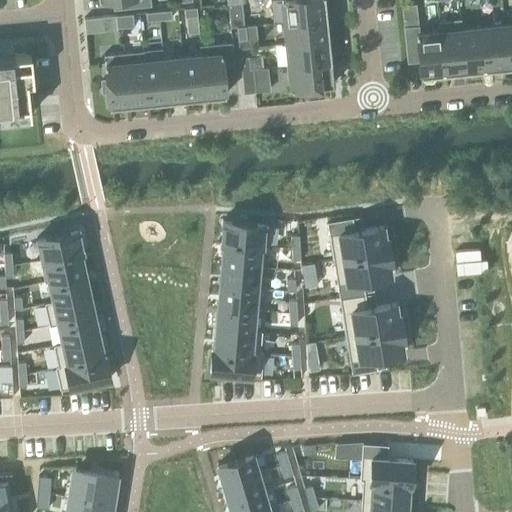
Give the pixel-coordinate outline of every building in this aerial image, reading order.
[(151,5),(150,0),(112,0),(113,9),(151,5)] [(282,0),(284,21),(326,17),(324,0),(282,0)] [(196,6),(184,8),(185,16),(197,15),(196,6)] [(171,9),(158,10),(159,19),(172,18),(171,9)] [(158,10),(146,11),(147,20),(159,19),(158,10)] [(133,13),(124,14),(125,26),(134,25),(133,13)] [(241,13),(229,15),(230,27),(237,26),(243,26),(241,13)] [(124,14),(115,15),(117,27),(125,26),(124,14)] [(326,17),(284,21),(286,43),(328,39),(326,17)] [(460,18),(439,21),(444,73),(465,70),(460,18)] [(461,18),(460,18),(465,70),(487,68),(483,26),(462,28),(461,18)] [(419,25),(404,26),(407,62),(419,61),(421,75),(444,73),(439,21),(438,21),(439,31),(419,33),(419,25)] [(504,24),(483,26),(487,68),(508,66),(504,24)] [(237,26),(238,39),(247,38),(245,25),(243,26),(237,26)] [(331,60),(328,39),(286,43),(289,65),(331,60)] [(232,41),(200,45),(205,96),(225,94),(224,80),(236,79),(232,41)] [(200,54),(182,56),(186,98),(205,96),(200,45),(199,45),(200,54)] [(144,50),(124,52),(129,104),(149,102),(145,60),(144,50)] [(124,52),(104,54),(106,78),(106,79),(102,80),(103,91),(107,91),(107,92),(108,92),(109,106),(129,104),(124,52)] [(0,108),(28,106),(28,114),(30,114),(27,80),(33,80),(30,53),(14,54),(15,61),(0,62),(0,108)] [(182,56),(163,58),(167,100),(186,98),(182,56)] [(240,57),(241,70),(253,69),(253,68),(250,68),(248,56),(240,57)] [(163,58),(145,60),(149,102),(167,100),(163,58)] [(331,60),(289,65),(291,88),(305,87),(306,87),(307,91),(318,90),(318,86),(319,86),(319,85),(333,84),(331,60)] [(241,70),(243,93),(255,91),(253,69),(241,70)] [(352,217),(327,221),(333,258),(389,249),(387,237),(384,237),(382,225),(354,230),(352,217)] [(223,219),(221,242),(224,243),(224,242),(264,245),(264,246),(267,246),(269,223),(223,219)] [(77,228),(37,237),(42,258),(42,259),(79,251),(80,252),(83,252),(77,228)] [(299,235),(291,235),(291,247),(299,247),(299,235)] [(224,243),(222,263),(262,267),(264,246),(264,245),(224,242),(224,243)] [(300,259),(299,247),(291,247),(292,259),(300,259)] [(389,249),(333,258),(340,297),(364,293),(362,279),(390,275),(388,262),(391,262),(389,249)] [(42,258),(40,259),(45,282),(49,281),(49,280),(84,272),(80,252),(79,251),(42,259),(42,258)] [(12,264),(11,252),(3,252),(4,264),(12,264)] [(301,264),(305,286),(318,284),(314,262),(301,264)] [(222,263),(220,284),(261,288),(262,267),(222,263)] [(13,276),(12,264),(4,264),(5,276),(13,276)] [(84,272),(49,280),(49,281),(53,300),(54,301),(89,293),(84,272)] [(295,290),(294,278),(286,278),(287,290),(295,290)] [(220,284),(218,306),(254,309),(254,310),(259,311),(261,288),(220,284)] [(53,300),(44,302),(49,325),(59,323),(58,322),(93,314),(89,293),(54,301),(53,300)] [(364,293),(340,297),(346,336),(402,327),(400,314),(397,314),(395,302),(367,307),(364,293)] [(22,308),(21,296),(13,296),(14,308),(22,308)] [(297,311),(296,299),(288,300),(289,312),(297,311)] [(218,306),(216,327),(252,331),(252,330),(254,310),(254,309),(218,306)] [(297,323),(297,311),(289,312),(290,324),(297,323)] [(93,314),(58,322),(59,323),(63,342),(63,343),(98,335),(93,314)] [(23,330),(22,318),(14,318),(15,330),(23,330)] [(214,348),(214,349),(260,353),(260,352),(262,331),(252,330),(252,331),(216,327),(214,348)] [(402,327),(346,336),(352,373),(377,369),(375,356),(403,351),(401,340),(404,339),(402,327)] [(24,342),(23,330),(15,330),(16,342),(24,342)] [(9,347),(9,335),(1,335),(2,347),(9,347)] [(63,342),(53,344),(58,365),(58,366),(103,356),(98,335),(63,343),(63,342)] [(300,355),(299,343),(291,343),(292,355),(300,355)] [(10,359),(9,347),(2,347),(2,359),(10,359)] [(212,348),(210,372),(261,376),(263,352),(260,352),(260,353),(214,349),(214,348),(212,348)] [(58,365),(55,366),(61,389),(110,378),(105,355),(103,356),(58,366),(58,365)] [(300,367),(300,355),(292,355),(292,367),(300,367)] [(307,371),(320,369),(318,358),(307,360),(307,371)] [(26,373),(25,361),(17,362),(18,374),(26,373)] [(27,385),(26,373),(18,374),(19,386),(27,385)] [(362,442),(360,479),(363,479),(363,478),(408,481),(408,482),(411,482),(412,459),(387,457),(387,444),(362,442)] [(289,462),(286,451),(278,453),(282,464),(289,462)] [(252,453),(218,464),(223,482),(258,472),(252,453)] [(293,474),(289,462),(282,464),(285,476),(293,474)] [(75,469),(67,511),(107,511),(114,476),(75,469)] [(258,472),(223,482),(228,499),(263,489),(258,472)] [(50,484),(51,476),(39,475),(38,483),(50,484)] [(363,479),(361,500),(407,503),(408,482),(408,481),(363,478),(363,479)] [(0,511),(13,511),(8,482),(0,483),(0,511)] [(50,492),(50,484),(38,483),(38,491),(50,492)] [(300,497),(296,485),(289,487),(292,499),(300,497)] [(315,497),(312,485),(304,487),(307,499),(315,497)] [(263,489),(228,499),(232,511),(248,511),(268,506),(263,489)] [(49,500),(50,492),(38,491),(37,499),(49,500)] [(303,508),(300,497),(292,499),(295,511),(303,508)] [(318,508),(315,497),(307,499),(311,510),(318,508)] [(48,508),(49,500),(37,499),(36,507),(48,508)] [(360,511),(405,511),(407,503),(361,500),(360,511)]
